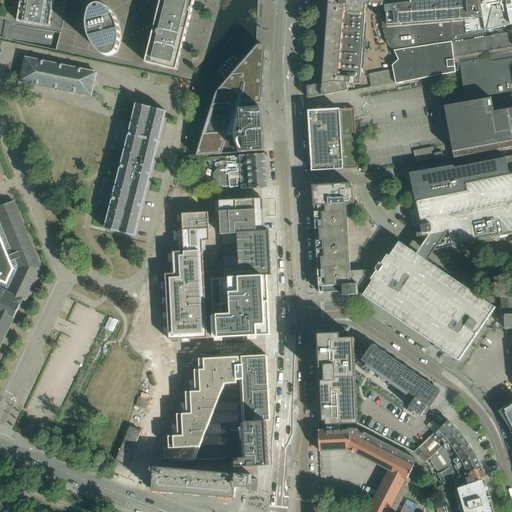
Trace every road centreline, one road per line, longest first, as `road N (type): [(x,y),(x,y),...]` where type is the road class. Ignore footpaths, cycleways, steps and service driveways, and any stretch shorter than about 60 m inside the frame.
road 1 (residential): [(302,311),(354,314),(457,390),(494,432),(511,492)]
road 2 (unclassified): [(290,311),(280,511)]
road 3 (unclassified): [(302,511),(302,311)]
road 4 (residential): [(489,299),(398,237),(356,178)]
road 5 (unclassified): [(281,0),(283,179)]
road 6 (unclassified): [(297,179),(296,0)]
road 7 (secondary): [(148,506),(0,445)]
road 8 (unclassified): [(283,179),(290,311)]
road 9 (unclassified): [(302,311),(297,179)]
